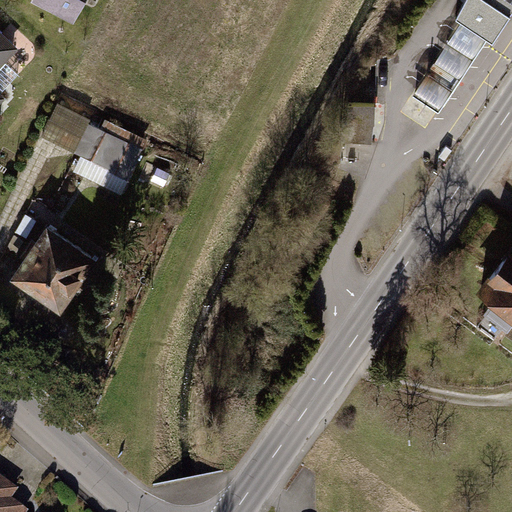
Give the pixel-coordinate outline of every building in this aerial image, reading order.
[(82,0),(30,0),(31,0),(72,21),(82,0)] [(511,0),(455,0),(444,23),(482,47),(511,0)] [(0,79),(30,47),(0,18),(0,132),(10,122),(2,114),(15,100),(0,85),(0,79)] [(353,98),(348,136),(374,139),(378,101),(353,98)] [(148,137),(60,101),(46,134),(84,150),(76,169),(105,180),(109,171),(130,180),(148,137)] [(55,213),(5,267),(47,306),(98,252),(55,213)] [(511,233),(477,280),(511,305),(511,233)] [(0,475),(0,511),(33,511),(36,509),(0,475)]
